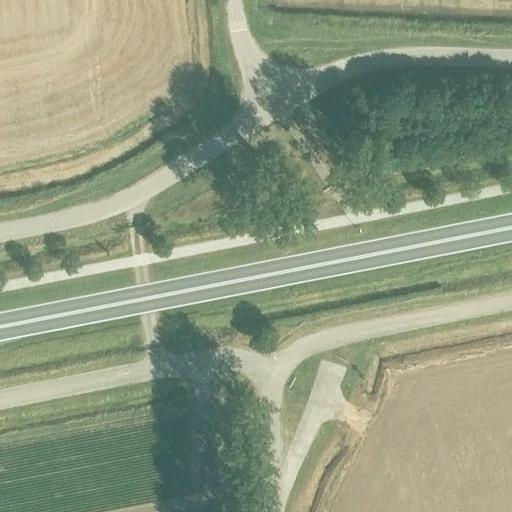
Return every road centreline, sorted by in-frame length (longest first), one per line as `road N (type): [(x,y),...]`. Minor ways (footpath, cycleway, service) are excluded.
road 1 (trunk): [(0,326),(511,224)]
road 2 (unclassified): [(0,233),(127,200),(278,104)]
road 3 (unclassified): [(0,398),(224,357),(276,369)]
road 4 (unclassified): [(276,369),(316,340),(511,301)]
road 5 (unclassified): [(278,104),(386,58),(511,59)]
road 6 (unclassified): [(272,511),(268,408),(276,369)]
